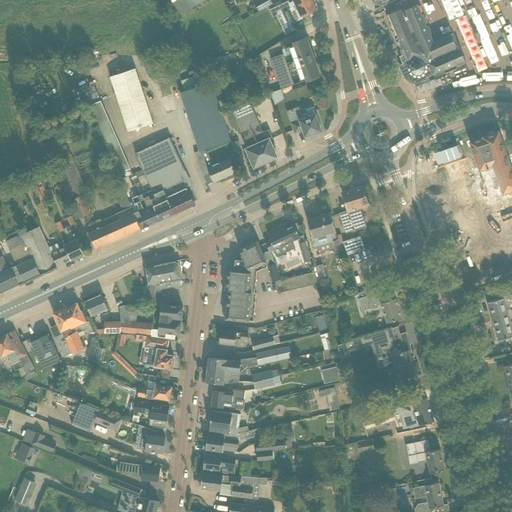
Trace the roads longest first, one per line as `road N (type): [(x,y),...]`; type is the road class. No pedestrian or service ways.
road 1 (unclassified): [(406,207),(457,367),(488,511)]
road 2 (tertiary): [(171,511),(201,249)]
road 3 (residential): [(191,213),(0,298)]
road 4 (residential): [(201,249),(329,186),(330,168)]
road 5 (residential): [(0,327),(132,266),(129,254)]
road 6 (residential): [(322,155),(306,149),(191,213)]
road 7 (secondary): [(197,232),(330,168)]
road 8 (secondary): [(322,155),(195,220)]
road 9 (secondary): [(0,313),(129,254)]
road 10 (secondary): [(401,125),(511,79)]
